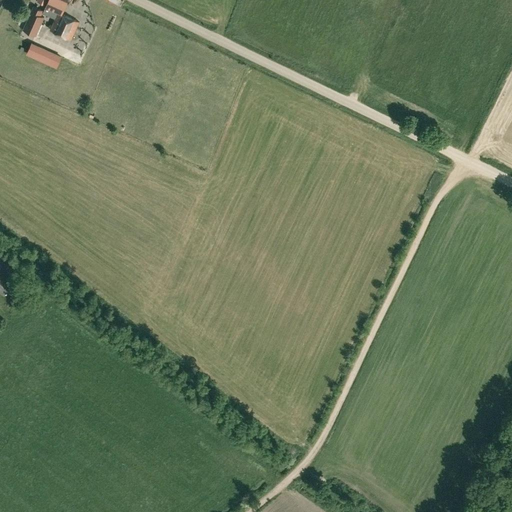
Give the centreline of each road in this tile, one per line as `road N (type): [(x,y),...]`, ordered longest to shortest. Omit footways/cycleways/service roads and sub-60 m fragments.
road 1 (track): [(467,161),(439,196),(314,451),(248,511)]
road 2 (unclassified): [(511,183),(138,0)]
